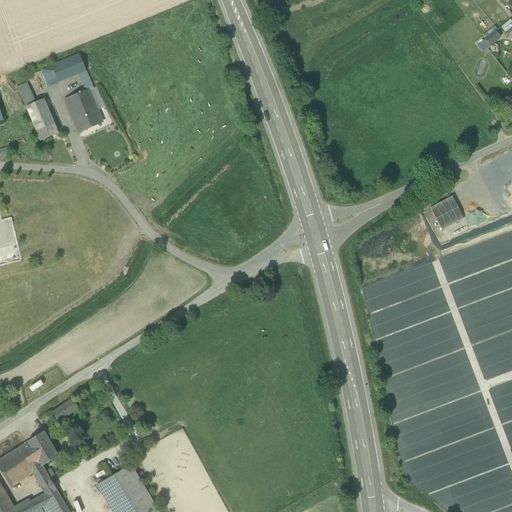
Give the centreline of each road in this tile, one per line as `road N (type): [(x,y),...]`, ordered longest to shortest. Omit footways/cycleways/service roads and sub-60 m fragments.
road 1 (unclassified): [(259,263),(0,423)]
road 2 (secondary): [(374,511),(345,343),(319,251)]
road 3 (secondary): [(311,220),(228,0)]
road 4 (unclassified): [(377,206),(511,140)]
